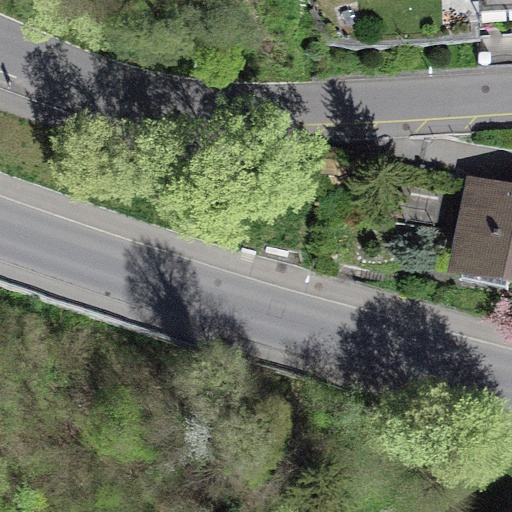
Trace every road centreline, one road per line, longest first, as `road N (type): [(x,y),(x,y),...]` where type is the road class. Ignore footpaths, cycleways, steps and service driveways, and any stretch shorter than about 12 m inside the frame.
road 1 (tertiary): [(511,385),(189,291),(0,226)]
road 2 (residential): [(511,100),(349,112),(170,109),(0,51)]
